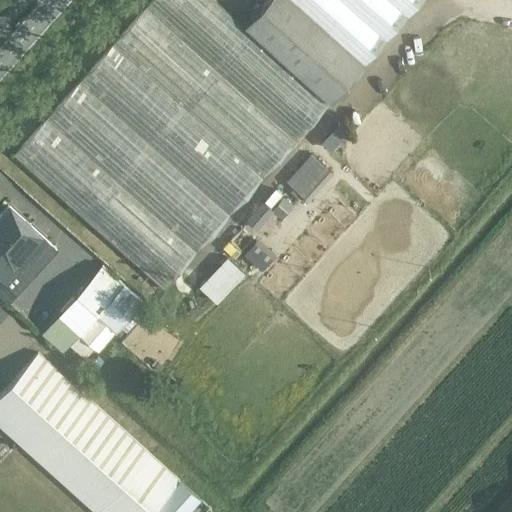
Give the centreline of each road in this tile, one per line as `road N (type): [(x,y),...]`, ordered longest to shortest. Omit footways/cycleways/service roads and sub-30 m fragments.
road 1 (unknown): [(0,161),(82,240),(85,258),(49,301)]
road 2 (unknown): [(511,12),(447,10),(363,94)]
